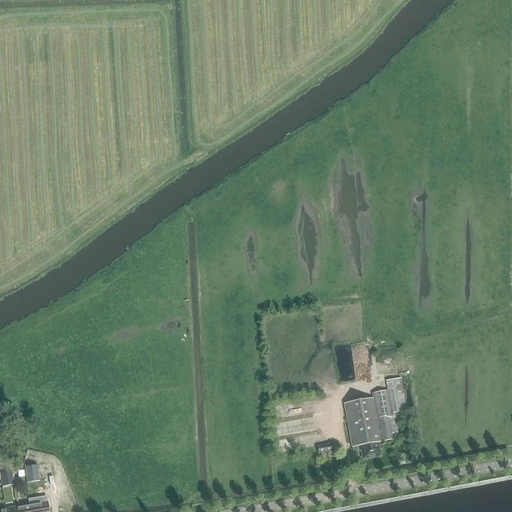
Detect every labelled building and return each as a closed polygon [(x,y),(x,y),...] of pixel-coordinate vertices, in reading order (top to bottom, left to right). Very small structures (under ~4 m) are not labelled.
[(413,362),(398,363),(399,375),(413,374),(413,362)] [(343,404),(351,443),(351,448),(352,448),(353,451),(359,450),(359,452),(361,452),(362,460),(379,457),(377,444),(393,441),(391,434),(397,433),(393,414),(406,413),(400,379),(386,382),(387,391),(371,394),(372,399),(343,404)] [(332,443),(316,446),(317,454),(334,451),(332,443)] [(39,482),(37,465),(24,467),(26,483),(39,482)] [(41,503),(29,505),(29,511),(48,511),(48,508),(42,509),(41,503)]
